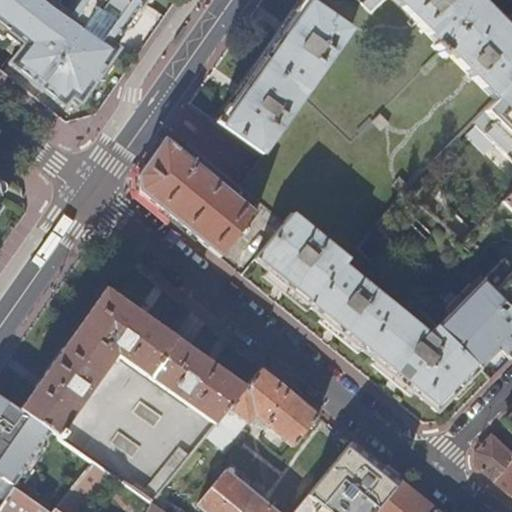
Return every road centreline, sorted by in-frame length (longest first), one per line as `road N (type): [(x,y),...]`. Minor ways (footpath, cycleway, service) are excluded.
road 1 (residential): [(91,195),(429,467)]
road 2 (secondary): [(91,195),(227,0)]
road 3 (secondary): [(0,325),(91,195)]
